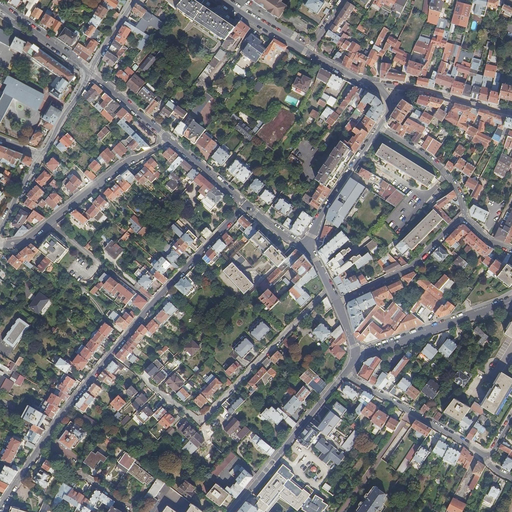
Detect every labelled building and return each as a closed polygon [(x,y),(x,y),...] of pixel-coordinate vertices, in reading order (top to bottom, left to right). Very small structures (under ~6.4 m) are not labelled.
[(38,0),(21,0),(20,3),(25,2),(25,0),(27,0),(29,1),(25,7),(29,9),(25,15),(28,18),(34,7),(36,4),(38,0)] [(98,0),(100,1),(99,2),(100,3),(98,5),(96,4),(91,12),(94,14),(101,19),(106,12),(116,19),(119,14),(113,10),(106,6),(103,3),(105,0),(98,0)] [(105,0),(109,2),(106,6),(113,10),(118,1),(115,0),(105,0)] [(162,0),(176,11),(184,0),(162,0)] [(236,31),(190,0),(186,0),(179,12),(227,44),(236,31)] [(267,10),(273,14),(279,18),(286,6),(280,2),(281,0),(280,0),(261,0),(258,4),(266,9),(267,10)] [(320,0),(309,0),(306,6),(319,14),(326,3),(320,0)] [(386,0),(375,0),(373,3),(376,5),(375,6),(376,7),(377,8),(378,8),(379,7),(381,8),(386,0)] [(397,0),(386,0),(381,8),(391,14),(392,12),(397,0)] [(397,0),(392,12),(401,16),(405,8),(408,1),(404,0),(397,0)] [(430,10),(431,0),(424,0),(422,14),(429,15),(430,13),(430,10)] [(442,0),(431,0),(430,10),(441,12),(442,12),(443,7),(445,0),(442,0)] [(488,6),(489,0),(473,0),(473,3),(477,4),(475,14),(485,17),(488,6)] [(498,0),(499,0),(497,0),(489,0),(488,6),(497,9),(498,5),(501,6),(502,0),(498,0)] [(341,14),(329,30),(338,36),(342,29),(339,27),(344,21),(346,22),(349,18),(352,20),(355,16),(351,14),(353,11),(357,13),(360,9),(349,2),(341,14)] [(469,18),(472,6),(457,2),(454,14),(469,18)] [(38,5),(36,4),(34,7),(35,7),(31,14),(37,18),(42,11),(37,8),(38,5)] [(148,11),(137,4),(135,7),(133,11),(142,18),(148,11)] [(505,11),(504,14),(511,17),(511,14),(511,7),(505,4),(502,9),(503,10),(505,11)] [(429,15),(428,21),(438,24),(439,18),(441,12),(430,10),(430,13),(429,15)] [(136,27),(143,32),(149,23),(151,23),(159,29),(164,23),(154,16),(148,11),(142,18),(143,18),(136,27)] [(58,15),(53,12),(52,12),(50,16),(45,25),(50,28),(55,20),(58,15)] [(50,16),(45,13),(40,22),(45,25),(50,16)] [(55,20),(60,23),(62,24),(66,20),(65,19),(58,14),(58,15),(55,20)] [(88,23),(95,28),(101,19),(94,14),(88,23)] [(469,21),(469,18),(454,14),(450,32),(446,48),(444,52),(442,61),(450,65),(449,69),(448,72),(446,76),(438,73),(435,83),(453,88),(455,81),(458,71),(458,69),(456,67),(461,50),(461,49),(464,41),(467,29),(469,21)] [(442,61),(438,73),(434,71),(432,80),(426,78),(428,70),(434,53),(436,45),(446,48),(450,32),(445,30),(446,27),(446,26),(448,20),(439,18),(438,24),(434,34),(439,35),(438,39),(433,38),(432,42),(427,55),(426,59),(429,61),(424,69),(420,75),(419,77),(417,84),(429,86),(434,87),(435,83),(438,73),(446,76),(448,72),(445,71),(447,68),(449,69),(450,65),(442,61)] [(60,23),(55,20),(50,28),(55,31),(60,23)] [(119,34),(126,39),(132,30),(142,37),(136,46),(142,51),(153,37),(143,32),(136,27),(128,23),(127,22),(125,25),(119,34)] [(87,36),(94,40),(100,31),(95,28),(88,23),(85,27),(84,26),(82,26),(79,31),(87,36)] [(345,34),(346,34),(352,26),(347,23),(341,31),(345,33),(345,34)] [(241,39),(244,41),(252,31),(249,29),(243,24),(236,31),(234,34),(237,36),(234,40),(231,38),(227,44),(224,49),(229,53),(233,47),(234,48),(237,43),(241,39)] [(65,27),(57,38),(66,44),(69,46),(76,35),(78,32),(75,30),(73,33),(65,27)] [(379,37),(382,38),(383,39),(389,29),(385,27),(379,37)] [(0,41),(21,53),(22,50),(57,76),(51,84),(52,84),(51,86),(53,87),(49,92),(57,98),(62,92),(61,92),(63,89),(65,86),(67,83),(68,83),(74,75),(70,72),(32,45),(33,43),(35,41),(30,37),(28,40),(27,41),(26,42),(14,36),(15,36),(8,33),(0,28),(0,122),(13,97),(36,109),(37,110),(44,95),(7,76),(3,83),(6,85),(3,92),(0,97),(0,41)] [(335,40),(334,42),(338,45),(342,38),(338,36),(329,30),(326,34),(335,40)] [(116,39),(124,45),(128,40),(126,39),(119,34),(117,37),(116,39)] [(343,47),(347,41),(350,37),(346,34),(345,34),(342,38),(338,45),(342,48),(343,47)] [(237,65),(248,74),(262,56),(266,51),(260,46),(262,43),(252,35),(248,40),(251,42),(235,64),(237,65)] [(86,47),(92,51),(98,43),(94,40),(87,36),(86,38),(86,40),(89,42),(86,47)] [(398,40),(390,36),(390,38),(387,44),(384,50),(386,52),(391,45),(395,48),(395,47),(398,41),(398,40)] [(110,49),(122,57),(126,51),(129,48),(124,45),(116,39),(113,45),(110,49)] [(282,56),(287,58),(290,51),(286,49),(287,47),(282,44),(274,39),(266,51),(262,56),(269,61),(276,47),(284,52),(282,56)] [(414,50),(427,55),(432,42),(421,39),(421,41),(418,41),(414,50)] [(347,41),(343,47),(347,51),(348,50),(352,44),(351,44),(347,41)] [(348,50),(349,51),(350,52),(349,54),(350,54),(348,57),(354,60),(356,55),(358,52),(361,46),(353,41),(351,44),(352,44),(348,50)] [(85,48),(78,42),(73,49),(72,50),(78,55),(85,60),(91,52),(92,52),(92,51),(86,47),(85,48)] [(32,45),(70,72),(71,71),(33,43),(32,45)] [(381,49),(378,47),(375,45),(371,53),(369,58),(377,61),(380,55),(383,57),(386,52),(384,50),(382,49),(381,49)] [(405,52),(399,49),(395,47),(395,48),(393,52),(398,54),(395,61),(398,62),(405,65),(409,67),(411,61),(411,59),(403,56),(405,52)] [(226,53),(221,48),(205,70),(194,84),(206,93),(211,87),(204,82),(226,53)] [(110,49),(104,60),(114,67),(122,57),(110,49)] [(167,55),(161,50),(158,55),(164,59),(167,55)] [(465,57),(473,58),(475,53),(471,52),(470,53),(461,50),(456,67),(458,69),(458,71),(465,74),(464,78),(467,79),(468,75),(472,64),(464,61),(465,57)] [(362,54),(358,62),(358,63),(359,63),(360,62),(361,63),(359,67),(359,68),(359,73),(363,74),(366,65),(367,63),(373,66),(371,69),(375,77),(377,77),(377,73),(374,67),(377,61),(369,58),(371,53),(367,51),(364,55),(362,54)] [(342,54),(339,52),(333,60),(339,63),(343,65),(344,61),(341,59),(340,57),(342,54)] [(362,54),(358,52),(356,55),(354,60),(348,57),(346,56),(344,61),(343,65),(350,69),(359,74),(359,73),(359,68),(352,64),(354,62),(357,64),(358,63),(358,62),(362,54)] [(151,55),(140,68),(146,72),(157,59),(151,55)] [(164,59),(172,65),(175,61),(167,55),(164,59)] [(481,63),(481,60),(473,58),(472,64),(468,75),(473,77),(472,82),(473,82),(475,82),(477,74),(478,67),(480,62),(481,63)] [(425,60),(425,61),(423,65),(421,64),(420,64),(420,62),(418,62),(418,63),(411,61),(409,67),(408,73),(414,75),(419,77),(420,75),(424,69),(429,61),(426,59),(425,60)] [(392,65),(382,63),(382,72),(381,78),(383,78),(386,78),(391,68),(392,65)] [(498,66),(487,64),(484,76),(484,79),(485,79),(486,76),(495,78),(496,73),(498,66)] [(244,79),(248,74),(237,65),(233,70),(244,79)] [(120,68),(117,72),(118,74),(117,75),(126,83),(135,72),(129,67),(128,68),(125,72),(123,70),(120,68)] [(322,68),(317,79),(327,84),(332,74),(329,72),(322,68)] [(407,76),(403,75),(400,74),(400,72),(395,69),(391,68),(386,78),(396,80),(406,82),(407,76)] [(501,74),(496,73),(495,78),(492,90),(489,102),(499,105),(500,98),(501,94),(498,93),(500,83),(499,82),(501,74)] [(135,74),(127,85),(137,93),(142,88),(141,87),(144,83),(145,82),(135,74)] [(327,84),(327,86),(338,91),(344,80),(332,74),(327,84)] [(484,76),(477,74),(475,82),(474,85),(481,87),(482,87),(483,83),(483,81),(483,80),(484,79),(484,76)] [(301,80),(297,78),(293,85),(306,92),(312,80),(304,76),(301,80)] [(258,81),(253,88),(258,92),(264,85),(258,81)] [(455,81),(453,88),(451,92),(458,94),(463,95),(466,84),(455,81)] [(472,86),(466,84),(463,95),(467,96),(471,97),(472,93),(474,86),(474,85),(475,82),(473,82),(472,86)] [(486,84),(483,83),(482,87),(479,100),(484,101),(489,102),(492,90),(485,88),(486,84)] [(91,104),(103,91),(95,85),(88,93),(85,90),(82,95),(90,103),(91,104)] [(151,92),(153,91),(147,85),(139,94),(148,102),(147,103),(150,105),(157,97),(151,92)] [(340,106),(340,107),(344,110),(349,103),(360,88),(354,85),(344,100),(340,106)] [(481,87),(474,85),(474,86),(472,93),(471,97),(473,98),(475,98),(479,100),(482,87),(481,87)] [(501,94),(500,98),(511,100),(511,87),(509,86),(503,85),(501,94)] [(351,105),(352,105),(354,101),(360,105),(368,93),(360,88),(349,103),(351,105)] [(114,119),(111,115),(104,110),(114,100),(110,98),(106,93),(102,98),(103,99),(102,100),(104,102),(101,105),(98,102),(94,107),(111,122),(114,119)] [(196,118),(212,97),(206,93),(190,114),(191,115),(196,118)] [(330,97),(323,93),(320,99),(327,103),(332,107),(336,101),(336,99),(330,96),(330,97)] [(360,105),(357,108),(351,117),(352,118),(351,119),(353,121),(354,120),(355,120),(368,103),(371,105),(376,97),(374,96),(368,93),(360,105)] [(417,104),(421,105),(427,107),(428,105),(431,97),(423,95),(421,95),(420,95),(417,104)] [(162,100),(158,96),(157,97),(150,105),(146,111),(150,114),(162,100)] [(373,106),(367,115),(365,113),(364,114),(366,116),(376,122),(380,115),(383,111),(383,106),(381,102),(376,97),(371,105),(373,106)] [(434,107),(439,109),(444,100),(439,99),(431,97),(428,105),(427,107),(428,108),(429,106),(434,107)] [(171,99),(163,111),(166,114),(167,113),(171,116),(178,106),(180,104),(171,99)] [(317,103),(324,107),(327,103),(320,99),(317,103)] [(111,115),(120,106),(114,100),(104,110),(111,115)] [(403,126),(405,124),(402,122),(410,111),(411,112),(410,114),(411,115),(413,113),(414,113),(416,110),(417,109),(403,100),(399,105),(397,109),(391,117),(397,122),(403,126)] [(52,101),(44,115),(42,118),(46,120),(53,124),(63,107),(52,101)] [(468,118),(470,113),(472,108),(468,107),(455,103),(452,110),(462,115),(468,118)] [(180,124),(182,121),(188,113),(180,107),(178,106),(171,116),(180,124)] [(328,119),(326,122),(329,124),(327,127),(330,129),(340,116),(335,113),(328,107),(322,115),(328,119)] [(344,110),(340,107),(335,113),(340,116),(344,110)] [(472,108),(470,113),(473,114),(470,119),(471,119),(474,121),(478,114),(480,110),(479,110),(472,108)] [(114,119),(118,124),(128,113),(124,109),(114,119)] [(447,114),(439,109),(434,116),(442,122),(447,114)] [(484,131),(486,124),(489,113),(490,112),(486,111),(480,109),(479,110),(480,110),(478,114),(482,116),(480,121),(478,130),(471,126),(469,128),(467,131),(465,133),(474,137),(477,132),(478,132),(479,132),(484,131)] [(314,123),(321,113),(319,112),(318,113),(313,110),(309,115),(312,116),(309,120),(314,123)] [(450,113),(446,119),(457,125),(461,118),(462,115),(452,110),(451,110),(450,113)] [(434,117),(424,112),(423,114),(421,117),(420,120),(428,124),(429,124),(434,117)] [(142,148),(145,150),(151,148),(136,134),(126,124),(128,122),(129,123),(134,117),(128,113),(118,124),(131,137),(142,148)] [(411,115),(408,119),(405,123),(414,128),(414,129),(422,134),(426,128),(428,124),(420,120),(421,117),(414,113),(413,113),(411,115)] [(498,128),(502,130),(507,118),(506,118),(489,113),(486,124),(494,126),(496,123),(499,124),(498,128)] [(239,123),(236,128),(250,140),(255,135),(266,122),(262,120),(252,131),(241,121),(242,120),(234,114),(231,117),(239,123)] [(180,124),(175,131),(180,134),(179,135),(182,138),(185,134),(195,119),(196,118),(191,115),(185,124),(182,121),(180,124)] [(468,125),(470,122),(471,119),(470,119),(468,118),(462,115),(461,118),(457,125),(467,131),(469,128),(471,126),(468,125)] [(366,116),(363,121),(362,122),(357,129),(361,132),(362,129),(368,133),(370,130),(375,124),(376,122),(366,116)] [(389,127),(391,128),(393,125),(395,127),(393,129),(398,132),(399,133),(403,126),(397,122),(391,117),(389,120),(387,123),(388,126),(389,127)] [(506,127),(511,128),(511,118),(507,117),(506,118),(507,118),(502,130),(503,130),(501,135),(503,135),(506,127)] [(185,134),(197,143),(207,130),(196,121),(196,120),(195,119),(185,134)] [(53,124),(46,120),(44,125),(51,129),(53,126),(53,124)] [(341,132),(347,136),(349,134),(352,131),(353,131),(356,128),(354,127),(356,125),(350,121),(349,122),(344,129),(343,129),(341,132)] [(420,139),(422,135),(422,134),(414,129),(414,128),(405,123),(405,124),(403,126),(399,133),(398,132),(397,134),(402,137),(406,131),(409,133),(415,136),(411,140),(417,144),(420,139)] [(450,131),(441,126),(440,129),(442,131),(441,133),(447,136),(450,131)] [(110,132),(105,127),(97,135),(99,137),(98,139),(100,141),(101,142),(102,141),(110,132)] [(356,128),(353,131),(357,134),(355,137),(354,137),(353,138),(352,139),(351,138),(350,139),(351,140),(350,142),(348,143),(345,140),(343,143),(353,151),(352,152),(355,154),(362,143),(368,133),(362,129),(361,132),(357,129),(356,128)] [(499,141),(501,135),(503,130),(502,130),(498,128),(492,138),(492,139),(499,141)] [(38,131),(33,134),(32,137),(30,141),(36,144),(42,134),(38,131)] [(215,155),(219,149),(215,146),(217,144),(211,140),(213,138),(213,137),(207,132),(206,132),(205,135),(205,134),(198,142),(211,152),(215,155)] [(479,145),(487,148),(490,142),(492,139),(492,138),(479,132),(478,132),(477,132),(474,137),(471,141),(479,145)] [(75,141),(67,134),(61,141),(61,142),(60,144),(56,140),(53,144),(63,153),(66,150),(66,149),(68,148),(75,141)] [(429,136),(428,138),(425,142),(424,144),(422,147),(426,150),(429,147),(433,139),(429,136)] [(134,151),(133,151),(136,148),(137,149),(138,150),(140,150),(142,148),(131,137),(127,141),(122,140),(120,142),(121,143),(128,150),(131,153),(134,151)] [(417,144),(422,147),(424,144),(425,142),(420,139),(417,144)] [(426,150),(434,156),(442,144),(433,139),(429,147),(426,150)] [(320,174),(316,180),(322,184),(327,187),(329,184),(333,187),(338,179),(334,177),(343,162),(347,165),(352,158),(355,154),(352,152),(353,151),(343,143),(340,140),(339,142),(340,143),(337,148),(336,148),(331,156),(330,155),(324,165),(324,166),(319,173),(320,174)] [(264,142),(261,146),(272,154),(273,152),(274,150),(264,142)] [(128,150),(121,143),(114,150),(121,157),(128,150)] [(221,147),(230,154),(231,153),(227,149),(228,148),(223,144),(221,147)] [(383,144),(376,155),(383,160),(383,161),(385,162),(386,161),(401,171),(400,171),(403,173),(403,172),(418,182),(420,183),(428,188),(430,185),(431,186),(432,184),(431,183),(435,176),(383,144)] [(463,153),(466,149),(459,145),(456,149),(457,149),(463,153)] [(170,148),(166,147),(165,148),(167,151),(163,155),(168,160),(175,153),(170,148)] [(231,156),(230,154),(221,147),(219,149),(215,155),(213,157),(222,166),(231,156)] [(7,149),(2,158),(8,161),(8,163),(9,163),(15,152),(9,149),(7,149)] [(115,156),(111,152),(108,149),(100,156),(96,161),(101,165),(105,161),(108,163),(115,156)] [(451,172),(454,167),(460,157),(463,153),(457,149),(453,155),(458,158),(454,164),(449,161),(446,166),(449,170),(451,172)] [(122,158),(121,157),(114,150),(111,152),(115,156),(119,160),(122,158)] [(16,167),(19,161),(22,155),(18,153),(15,152),(9,163),(16,167)] [(168,160),(166,162),(170,166),(180,157),(177,155),(175,153),(168,160)] [(152,158),(156,162),(158,160),(153,154),(150,156),(152,158)] [(304,163),(291,154),(287,159),(300,168),(304,163)] [(511,158),(502,154),(494,171),(505,177),(511,166),(511,163),(511,158)] [(19,161),(29,167),(32,161),(31,158),(22,155),(19,161)] [(59,173),(60,172),(62,170),(59,166),(61,164),(54,157),(46,165),(53,172),(55,170),(59,173)] [(172,173),(176,168),(180,164),(184,160),(182,158),(180,157),(170,166),(170,167),(168,169),(169,170),(168,171),(170,172),(171,172),(172,173)] [(462,172),(468,162),(460,157),(454,167),(462,172)] [(158,165),(156,162),(152,158),(147,162),(148,163),(154,169),(158,165)] [(228,170),(236,176),(245,166),(237,159),(228,170)] [(287,159),(287,160),(299,169),(300,168),(287,159)] [(102,166),(101,165),(96,161),(95,160),(89,167),(95,173),(102,166)] [(144,165),(154,175),(155,173),(153,172),(155,170),(154,169),(148,163),(147,163),(143,160),(141,162),(144,165)] [(188,164),(184,160),(180,164),(189,173),(193,168),(188,164)] [(462,172),(470,177),(476,167),(468,162),(462,172)] [(250,166),(247,164),(245,166),(236,176),(244,183),(246,182),(248,184),(255,176),(252,174),(253,173),(248,169),(250,166)] [(156,178),(154,175),(144,165),(142,168),(143,169),(140,172),(148,180),(151,183),(152,182),(152,181),(156,178)] [(373,182),(376,176),(359,166),(354,172),(373,182)] [(176,168),(172,173),(169,176),(172,180),(167,185),(173,191),(187,176),(188,174),(183,170),(181,172),(176,168)] [(189,173),(188,174),(187,176),(193,181),(194,181),(200,174),(197,171),(193,168),(189,173)] [(120,175),(131,186),(138,180),(135,177),(127,169),(123,173),(120,175)] [(12,175),(6,171),(5,170),(2,175),(9,179),(12,175)] [(84,173),(92,181),(97,177),(90,171),(90,172),(87,170),(84,173)] [(37,185),(43,191),(45,188),(42,186),(51,177),(45,171),(37,181),(34,177),(32,181),(37,185)] [(148,180),(140,172),(135,177),(138,180),(143,185),(148,180)] [(0,181),(10,187),(13,182),(9,179),(2,175),(0,173),(0,177),(1,178),(0,180),(0,181)] [(215,187),(200,174),(194,181),(201,188),(198,191),(206,197),(215,187)] [(9,179),(13,182),(18,185),(20,181),(19,180),(12,175),(9,179)] [(117,184),(125,192),(131,186),(120,175),(113,180),(117,184)] [(70,181),(77,188),(82,183),(75,176),(70,181)] [(470,177),(465,186),(474,190),(478,182),(470,177)] [(66,186),(68,188),(70,191),(73,193),(75,195),(80,190),(77,188),(70,181),(67,178),(63,182),(63,183),(66,186)] [(259,197),(267,186),(256,178),(249,187),(258,194),(257,196),(259,197)] [(330,209),(334,211),(340,202),(338,200),(352,179),(351,178),(346,184),(337,199),(330,209)] [(53,179),(52,180),(48,185),(52,189),(54,190),(59,185),(53,179)] [(366,188),(352,179),(338,200),(340,202),(334,211),(345,218),(346,219),(361,198),(363,195),(362,194),(366,188)] [(386,190),(383,195),(382,198),(387,201),(396,207),(406,195),(383,180),(380,186),(386,190)] [(474,190),(471,196),(476,199),(483,186),(479,184),(481,181),(479,180),(478,182),(474,190)] [(111,190),(117,196),(119,197),(119,196),(120,197),(125,192),(117,184),(111,190)] [(322,184),(317,191),(326,197),(329,192),(331,190),(327,187),(322,184)] [(33,190),(40,197),(41,197),(45,193),(43,191),(37,185),(33,190)] [(259,197),(269,205),(276,196),(266,189),(268,187),(267,186),(259,197)] [(217,205),(225,195),(215,187),(206,197),(201,202),(211,211),(216,205),(217,205)] [(117,196),(111,190),(109,188),(105,194),(113,201),(117,196)] [(346,219),(349,221),(369,190),(366,188),(362,194),(363,195),(361,198),(346,219)] [(49,197),(57,204),(63,199),(54,190),(52,189),(51,191),(53,193),(49,197)] [(27,196),(29,198),(35,202),(40,197),(33,190),(32,190),(27,196)] [(446,196),(450,201),(451,203),(452,202),(460,206),(458,200),(455,202),(453,200),(452,199),(456,196),(453,190),(446,196)] [(324,201),(326,197),(317,191),(312,198),(321,204),(324,201)] [(313,206),(315,207),(318,209),(321,204),(312,198),(306,193),(302,199),(310,204),(309,205),(312,208),(313,206)] [(133,200),(138,206),(144,199),(139,194),(133,200)] [(89,200),(94,204),(102,211),(105,208),(106,208),(107,208),(108,206),(109,206),(109,205),(108,204),(109,204),(100,196),(95,201),(93,200),(94,199),(92,197),(89,200)] [(446,196),(436,202),(437,203),(432,208),(434,209),(443,219),(448,224),(449,224),(452,220),(440,209),(450,201),(446,196)] [(57,204),(49,197),(45,202),(43,199),(39,205),(43,208),(47,203),(55,210),(57,209),(60,207),(57,204)] [(432,208),(437,203),(436,202),(433,197),(428,202),(430,204),(429,205),(432,208)] [(38,204),(35,202),(29,198),(25,204),(33,210),(38,204)] [(289,217),(293,211),(291,210),(293,207),(281,198),(280,199),(278,198),(268,212),(271,214),(275,208),(278,211),(277,212),(277,213),(280,215),(281,215),(282,213),(286,216),(287,215),(289,217)] [(105,214),(102,211),(94,204),(87,212),(98,222),(105,214)] [(489,212),(474,205),(470,210),(471,216),(484,223),(489,212)] [(79,207),(76,210),(85,217),(87,215),(84,213),(84,212),(79,207)] [(505,225),(501,223),(494,238),(498,239),(504,242),(511,225),(511,208),(510,209),(511,210),(511,213),(507,212),(503,219),(507,221),(506,223),(505,225)] [(26,223),(28,220),(31,215),(21,209),(12,224),(20,229),(26,223)] [(340,224),(343,220),(345,218),(334,211),(330,209),(330,210),(328,214),(327,220),(335,226),(337,228),(340,224)] [(410,248),(412,250),(418,244),(419,244),(421,242),(420,242),(435,227),(435,228),(437,226),(437,225),(443,219),(434,209),(403,240),(410,248)] [(89,221),(85,217),(76,210),(70,214),(84,226),(89,221)] [(35,211),(31,215),(28,220),(32,223),(35,218),(41,221),(45,218),(35,211)] [(303,211),(301,214),(296,222),(295,222),(294,223),(295,224),(293,226),(292,226),(292,223),(291,222),(292,221),(288,218),(283,226),(290,230),(297,235),(301,235),(306,227),(312,218),(303,211)] [(244,232),(250,225),(252,224),(243,215),(238,221),(242,225),(239,228),(243,232),(244,232)] [(57,224),(65,231),(67,228),(68,228),(72,223),(65,218),(63,220),(57,224)] [(142,229),(137,234),(141,238),(148,230),(144,227),(145,226),(136,218),(134,221),(142,229)] [(335,226),(327,220),(320,241),(319,249),(323,245),(324,239),(328,240),(329,239),(332,231),(333,232),(335,226)] [(26,223),(20,229),(14,237),(22,236),(32,228),(28,224),(26,227),(25,226),(27,223),(26,223)] [(186,231),(185,232),(183,234),(175,226),(174,225),(171,228),(181,238),(189,246),(195,251),(197,249),(192,244),(194,241),(197,238),(189,230),(189,231),(187,232),(186,231)] [(183,234),(185,232),(176,225),(175,226),(183,234)] [(244,232),(251,239),(258,233),(250,225),(244,232)] [(463,235),(466,237),(471,231),(465,225),(461,225),(456,230),(450,235),(457,241),(458,241),(463,235)] [(209,236),(212,233),(206,227),(201,233),(203,236),(202,237),(203,238),(205,237),(207,239),(209,236)] [(126,233),(130,237),(134,232),(130,228),(126,233)] [(260,230),(258,233),(251,239),(250,241),(263,255),(274,244),(260,230)] [(466,237),(464,240),(470,245),(469,247),(468,245),(464,250),(467,253),(472,247),(479,239),(475,235),(471,231),(466,237)] [(250,241),(251,239),(244,232),(243,232),(242,234),(248,240),(247,241),(248,242),(250,241)] [(125,242),(130,237),(126,233),(121,239),(125,242)] [(220,239),(226,245),(227,245),(233,239),(231,237),(226,233),(224,235),(220,239)] [(47,256),(52,261),(55,263),(58,259),(59,260),(69,248),(52,234),(39,250),(47,256)] [(456,242),(457,241),(450,235),(447,239),(445,240),(453,247),(456,249),(459,245),(456,242)] [(185,251),(189,246),(181,238),(176,243),(185,251)] [(226,245),(220,239),(212,248),(220,256),(222,254),(220,252),(226,245)] [(350,267),(352,270),(354,269),(354,268),(357,266),(355,263),(370,251),(379,244),(374,239),(361,249),(358,252),(355,255),(357,256),(354,256),(350,259),(350,261),(348,261),(341,266),(339,263),(344,258),(344,256),(345,256),(347,254),(347,252),(349,253),(351,250),(353,248),(351,246),(348,250),(348,240),(320,256),(332,276),(334,279),(350,267)] [(472,247),(477,251),(484,243),(479,239),(472,247)] [(123,250),(116,244),(111,240),(109,244),(108,243),(107,244),(107,245),(104,249),(116,258),(123,250)] [(402,240),(394,247),(401,254),(403,255),(410,248),(403,240),(402,240)] [(172,248),(180,256),(185,251),(176,243),(172,248)] [(477,251),(479,253),(486,245),(485,244),(484,243),(477,251)] [(39,250),(32,244),(28,247),(19,254),(29,262),(39,250)] [(174,262),(180,256),(172,248),(168,244),(163,249),(164,250),(169,255),(166,258),(172,264),(171,265),(177,270),(180,268),(174,262)] [(278,267),(288,258),(274,244),(263,255),(270,262),(269,263),(272,266),(275,264),(278,267)] [(486,245),(479,253),(482,255),(475,265),(478,268),(483,263),(486,258),(483,256),(491,247),(486,245)] [(440,263),(448,254),(440,246),(431,255),(440,263)] [(486,258),(483,263),(490,268),(496,260),(498,257),(495,255),(492,259),(491,257),(492,255),(491,253),(494,249),(491,247),(483,256),(486,258)] [(226,264),(229,261),(222,254),(220,256),(212,248),(206,254),(212,260),(209,263),(211,265),(217,259),(219,261),(221,259),(226,264)] [(266,292),(268,290),(284,274),(282,271),(288,265),(291,268),(292,267),(304,255),(302,253),(296,249),(288,258),(278,267),(272,273),(259,286),(266,292)] [(357,266),(358,268),(372,258),(369,255),(370,254),(370,253),(371,252),(370,251),(355,263),(357,266)] [(378,261),(387,274),(396,270),(402,267),(394,259),(388,253),(378,261)] [(32,264),(29,262),(19,254),(16,256),(17,256),(16,257),(23,263),(26,265),(27,263),(31,266),(32,264)] [(208,263),(209,263),(212,260),(206,254),(203,258),(208,263)] [(236,254),(232,259),(234,261),(223,271),(244,294),(254,285),(238,268),(246,260),(241,255),(239,257),(236,254)] [(475,305),(505,268),(511,255),(508,254),(501,264),(496,260),(490,268),(473,291),(466,300),(470,302),(470,304),(470,305),(470,306),(471,307),(475,305)] [(23,263),(16,257),(13,255),(8,262),(17,270),(23,263)] [(311,264),(304,255),(292,267),(294,269),(292,271),(295,274),(296,274),(299,271),(299,272),(299,273),(298,273),(299,274),(292,281),(296,285),(313,267),(311,264)] [(52,261),(47,256),(37,268),(43,273),(52,261)] [(157,261),(167,270),(171,265),(161,256),(157,261)] [(459,256),(458,258),(456,260),(454,262),(462,270),(468,263),(464,260),(459,256)] [(399,259),(396,257),(394,259),(402,267),(408,264),(401,257),(399,259)] [(163,275),(167,270),(157,261),(155,259),(150,264),(155,268),(163,275)] [(264,270),(256,262),(252,266),(251,267),(261,277),(271,267),(269,265),(264,270)] [(483,303),(497,298),(504,294),(511,290),(511,288),(510,287),(511,284),(511,267),(508,265),(505,268),(475,305),(483,303)] [(168,280),(163,275),(155,268),(152,272),(145,266),(143,267),(144,267),(156,278),(164,284),(166,282),(168,280)] [(156,278),(144,267),(143,267),(141,270),(139,269),(134,274),(140,279),(137,283),(143,288),(146,290),(154,281),(153,281),(156,278)] [(289,291),(288,292),(290,294),(301,306),(311,297),(301,287),(311,277),(312,278),(317,276),(313,267),(296,285),(289,291)] [(357,278),(355,276),(349,278),(348,277),(351,275),(350,272),(347,274),(346,273),(349,271),(350,272),(352,270),(350,267),(334,279),(339,289),(342,293),(346,293),(353,290),(362,286),(357,278)] [(209,273),(206,270),(198,278),(201,281),(209,273)] [(190,276),(195,282),(198,279),(190,271),(187,274),(190,276)] [(416,274),(414,272),(402,277),(409,283),(413,277),(416,274)] [(96,287),(98,289),(100,290),(110,278),(105,273),(99,280),(103,284),(102,286),(99,283),(96,287)] [(361,275),(357,278),(362,286),(366,284),(368,283),(361,273),(360,274),(361,275)] [(178,284),(176,286),(187,296),(191,292),(192,293),(195,290),(194,289),(191,286),(186,281),(190,276),(187,274),(178,284)] [(449,278),(445,274),(435,286),(439,289),(449,278)] [(110,278),(100,290),(123,309),(127,304),(136,293),(119,279),(113,275),(110,278)] [(186,281),(191,286),(195,282),(190,276),(186,281)] [(432,283),(423,276),(417,283),(426,290),(432,283)] [(409,283),(405,287),(408,289),(416,279),(413,277),(409,283)] [(424,324),(419,319),(412,314),(421,302),(428,308),(435,314),(446,300),(449,297),(445,294),(455,282),(449,278),(439,289),(435,286),(432,283),(426,290),(426,291),(409,313),(394,334),(424,324)] [(400,282),(388,290),(392,295),(404,287),(400,282)] [(38,288),(32,283),(29,287),(28,288),(35,293),(37,291),(38,290),(38,288)] [(87,289),(81,285),(77,290),(83,294),(87,289)] [(98,289),(96,287),(95,286),(90,292),(93,294),(98,289)] [(378,305),(381,307),(385,305),(382,300),(388,297),(390,299),(393,297),(392,295),(388,290),(386,286),(372,293),(377,303),(378,305)] [(143,288),(139,292),(149,300),(153,296),(146,290),(143,288)] [(268,290),(266,292),(260,298),(264,303),(266,301),(268,303),(266,305),(270,309),(279,301),(268,290)] [(29,307),(40,315),(51,299),(40,291),(29,307)] [(355,332),(366,319),(364,317),(363,312),(361,311),(361,309),(363,310),(377,303),(372,293),(371,292),(349,302),(348,306),(352,323),(355,332)] [(148,302),(136,293),(127,304),(130,306),(133,303),(141,310),(148,302)] [(172,301),(175,298),(170,293),(167,296),(172,301)] [(332,307),(327,296),(319,304),(326,312),(332,307)] [(450,314),(455,307),(446,300),(435,314),(440,318),(450,314)] [(81,303),(78,301),(71,310),(74,312),(81,303)] [(177,306),(172,301),(170,302),(163,309),(171,316),(178,309),(176,307),(177,306)] [(409,313),(394,302),(386,311),(381,307),(378,305),(373,311),(368,317),(366,319),(355,332),(355,336),(358,339),(363,341),(370,332),(380,339),(394,334),(409,313)] [(412,314),(419,319),(428,308),(421,302),(412,314)] [(149,316),(153,320),(159,326),(162,323),(164,324),(171,316),(163,309),(156,316),(152,313),(149,316)] [(122,318),(114,311),(113,310),(112,310),(107,316),(124,330),(125,329),(130,324),(122,318)] [(134,319),(128,314),(123,310),(121,312),(124,315),(122,318),(130,324),(132,322),(134,319)] [(31,325),(20,317),(3,340),(6,343),(5,344),(9,346),(9,345),(14,348),(31,325)] [(145,328),(152,334),(153,334),(160,326),(159,326),(153,320),(145,328)] [(262,321),(250,334),(258,342),(270,328),(262,321)] [(107,338),(114,329),(105,322),(98,331),(107,338)] [(346,340),(345,339),(343,331),(340,325),(338,327),(332,332),(322,322),(312,332),(323,342),(331,334),(334,337),(329,341),(332,343),(323,352),(326,355),(332,348),(333,349),(331,351),(340,359),(345,352),(339,346),(345,341),(346,341),(346,340)] [(152,334),(145,328),(142,325),(140,327),(137,330),(144,336),(147,333),(150,336),(151,335),(152,334)] [(485,334),(478,326),(473,331),(482,337),(478,343),(482,346),(489,337),(485,334)] [(92,339),(101,346),(107,338),(98,331),(96,329),(92,333),(92,335),(94,336),(92,339)] [(133,336),(128,342),(137,349),(138,348),(140,346),(140,345),(138,344),(144,336),(137,330),(133,336)] [(372,342),(380,339),(370,332),(363,341),(367,344),(372,342)] [(289,340),(292,343),(298,338),(294,334),(289,340)] [(246,338),(234,351),(242,359),(254,345),(246,338)] [(287,347),(292,343),(289,340),(286,338),(282,342),(285,344),(284,345),(287,347)] [(95,353),(101,346),(92,339),(86,347),(95,353)] [(192,340),(185,348),(192,356),(200,348),(192,340)] [(130,352),(134,355),(135,356),(140,351),(137,349),(128,342),(126,344),(124,347),(130,352)] [(422,351),(432,359),(439,351),(439,350),(430,342),(422,351)] [(448,358),(454,350),(445,343),(439,350),(439,351),(448,358)] [(80,355),(89,361),(95,353),(86,347),(80,355)] [(130,352),(124,347),(122,350),(119,353),(126,358),(130,352)] [(278,352),(275,355),(273,356),(270,360),(274,364),(275,363),(282,356),(281,355),(283,353),(283,352),(281,350),(280,350),(278,352)] [(168,362),(174,356),(169,351),(163,357),(168,362)] [(286,351),(282,356),(275,363),(279,368),(287,360),(285,358),(289,354),(286,351)] [(127,358),(126,358),(119,353),(118,354),(116,357),(130,367),(131,365),(125,360),(127,358)] [(89,361),(80,355),(79,354),(73,363),(68,359),(66,362),(76,369),(79,371),(81,369),(82,370),(89,361)] [(143,362),(135,356),(134,355),(129,360),(129,361),(133,363),(135,360),(141,364),(143,362)] [(387,376),(388,375),(383,372),(380,377),(373,373),(375,370),(382,360),(377,356),(376,356),(372,358),(368,360),(364,362),(364,363),(364,364),(358,375),(378,387),(387,376)] [(409,360),(404,356),(391,373),(396,377),(409,360)] [(12,370),(15,372),(24,359),(23,358),(20,357),(16,364),(12,370)] [(56,365),(67,373),(68,370),(73,373),(76,369),(66,362),(61,358),(56,365)] [(257,374),(261,378),(267,372),(271,368),(274,364),(270,360),(267,358),(261,364),(260,365),(263,367),(257,374)] [(109,365),(103,372),(113,379),(114,380),(116,377),(114,375),(119,369),(122,371),(125,366),(114,359),(109,365)] [(236,361),(229,368),(226,372),(230,376),(240,365),(236,361)] [(152,364),(146,370),(151,376),(158,370),(152,364)] [(141,373),(144,370),(137,366),(134,370),(140,374),(141,373)] [(267,372),(271,375),(273,377),(277,373),(271,368),(267,372)] [(295,396),(302,402),(306,405),(309,402),(307,400),(306,400),(305,399),(311,392),(313,389),(320,394),(324,389),(327,385),(309,368),(300,377),(300,378),(306,383),(304,386),(295,396)] [(160,384),(166,378),(168,375),(163,369),(160,372),(154,378),(160,384)] [(452,379),(463,388),(470,378),(460,370),(452,379)] [(177,392),(187,382),(187,381),(177,371),(166,382),(177,392)] [(20,375),(15,372),(10,380),(14,383),(15,383),(20,375)] [(113,379),(103,372),(99,378),(108,385),(113,379)] [(271,375),(267,372),(261,378),(263,382),(265,385),(269,381),(267,379),(271,375)] [(511,378),(502,373),(499,377),(482,407),(485,409),(495,415),(511,384),(511,378)] [(62,383),(72,389),(76,381),(68,376),(65,374),(60,381),(62,383)] [(208,376),(206,377),(204,380),(209,385),(215,391),(222,384),(212,374),(209,377),(208,376)] [(249,391),(252,393),(258,387),(255,385),(261,378),(257,374),(248,383),(253,387),(249,391)] [(23,376),(20,375),(15,383),(18,385),(20,386),(25,377),(23,376)] [(378,387),(382,389),(390,380),(388,378),(387,379),(387,378),(387,376),(378,387)] [(397,386),(405,393),(411,385),(414,381),(413,380),(411,383),(404,377),(397,386)] [(8,394),(14,383),(10,380),(7,378),(1,389),(8,394)] [(261,378),(255,385),(258,387),(258,388),(263,382),(261,378)] [(421,392),(432,400),(442,387),(431,379),(421,392)] [(342,384),(339,388),(342,391),(354,400),(356,397),(359,393),(356,391),(355,390),(353,388),(355,385),(350,382),(348,381),(345,381),(344,382),(343,383),(342,384)] [(185,385),(190,391),(193,388),(192,387),(188,382),(185,385)] [(68,394),(72,389),(62,383),(62,384),(61,383),(58,388),(62,391),(68,394)] [(102,389),(100,388),(94,383),(90,388),(86,392),(95,398),(102,389)] [(389,393),(394,388),(395,386),(392,383),(385,391),(389,393)] [(208,398),(215,391),(209,385),(202,392),(208,398)] [(415,400),(420,393),(411,385),(405,393),(415,400)] [(126,391),(133,397),(138,392),(132,386),(126,391)] [(183,388),(177,393),(180,396),(178,398),(180,400),(182,398),(184,401),(190,395),(188,393),(183,388)] [(361,403),(354,411),(360,415),(362,413),(370,402),(374,396),(365,390),(360,397),(362,398),(364,400),(361,403)] [(68,394),(62,391),(58,396),(63,399),(66,401),(71,396),(68,394)] [(95,398),(86,392),(84,395),(75,406),(85,412),(89,406),(95,398)] [(63,399),(58,396),(53,393),(48,401),(58,407),(63,399)] [(138,410),(148,400),(142,394),(132,404),(138,410)] [(201,407),(207,401),(201,395),(198,397),(195,401),(201,407)] [(302,402),(295,396),(294,395),(283,407),(284,408),(283,409),(285,411),(286,411),(284,413),(289,417),(292,414),(302,402)] [(117,409),(119,411),(127,403),(119,396),(116,399),(111,403),(114,407),(113,409),(115,411),(117,409)] [(235,411),(235,410),(245,400),(241,396),(239,398),(231,406),(226,400),(221,405),(227,411),(231,407),(235,411)] [(58,407),(48,401),(44,399),(41,404),(57,413),(58,411),(60,408),(58,407)] [(465,416),(470,409),(454,399),(444,413),(461,423),(465,416)] [(160,401),(155,406),(158,409),(163,404),(160,401)] [(334,406),(331,411),(334,413),(340,418),(347,410),(337,402),(334,406)] [(362,413),(372,420),(380,409),(370,402),(362,413)] [(474,404),(484,411),(485,409),(482,407),(475,402),(474,404)] [(44,414),(45,415),(53,419),(55,416),(57,413),(41,404),(39,403),(38,405),(39,406),(38,407),(46,411),(44,414)] [(269,417),(274,421),(277,424),(283,418),(285,419),(285,420),(293,428),(296,423),(289,417),(284,413),(275,404),(273,406),(271,404),(270,405),(272,407),(269,410),(267,408),(261,415),(266,419),(267,419),(269,417)] [(386,406),(383,404),(380,409),(372,420),(371,421),(378,425),(377,427),(374,424),(369,430),(377,435),(382,428),(389,416),(383,412),(386,406)] [(426,410),(428,411),(430,408),(428,406),(424,404),(419,411),(424,413),(426,410)] [(484,411),(474,404),(471,409),(481,415),(482,414),(484,411)] [(44,414),(32,407),(30,406),(24,418),(39,426),(45,415),(44,414)] [(162,419),(168,413),(167,412),(162,406),(155,413),(161,418),(162,419)] [(139,414),(146,422),(154,414),(147,407),(139,414)] [(202,415),(204,413),(196,407),(193,412),(197,416),(202,415)] [(168,413),(162,419),(159,422),(163,425),(164,424),(167,427),(169,425),(171,427),(171,426),(180,417),(178,415),(174,419),(171,417),(172,416),(168,413)] [(482,414),(481,415),(467,438),(472,441),(478,431),(482,434),(486,428),(482,426),(488,418),(482,414)] [(121,423),(123,425),(130,418),(128,415),(122,422),(121,423)] [(461,423),(459,425),(467,431),(473,421),(465,416),(461,423)] [(91,427),(96,431),(100,425),(92,420),(92,421),(85,417),(82,422),(91,427)] [(386,427),(394,432),(395,431),(400,422),(391,417),(386,426),(387,426),(386,427)] [(423,434),(427,437),(432,429),(425,425),(417,420),(412,427),(417,430),(416,432),(416,435),(419,437),(421,436),(423,434)] [(63,436),(59,441),(71,449),(73,446),(75,447),(80,441),(81,440),(86,434),(87,432),(76,425),(71,421),(61,435),(63,436)] [(184,433),(190,440),(197,433),(190,426),(191,426),(186,421),(178,430),(183,434),(184,433)] [(44,433),(46,430),(30,422),(29,424),(33,426),(31,429),(34,431),(42,435),(44,433)] [(315,435),(317,436),(321,432),(322,433),(323,432),(321,431),(314,425),(311,423),(298,439),(308,447),(308,448),(312,443),(310,441),(315,435)] [(171,426),(171,427),(164,434),(168,437),(175,430),(171,426)] [(271,455),(275,450),(251,430),(246,435),(252,440),(255,443),(267,453),(271,455)] [(29,440),(36,444),(41,438),(42,435),(34,431),(29,440)] [(205,440),(197,433),(190,440),(198,447),(205,440)] [(443,435),(436,447),(433,452),(444,458),(450,446),(444,442),(447,438),(443,435)] [(13,437),(7,448),(17,453),(23,442),(13,437)] [(322,443),(316,438),(313,441),(325,450),(319,458),(318,458),(327,465),(328,465),(327,464),(333,457),(341,463),(343,460),(339,457),(342,453),(338,451),(338,450),(330,444),(325,440),(322,443)] [(307,449),(308,447),(298,439),(297,441),(307,449)] [(33,450),(36,445),(28,441),(25,446),(33,450)] [(443,461),(454,466),(456,464),(464,447),(460,445),(457,450),(454,449),(457,443),(453,441),(450,446),(444,458),(443,461)] [(416,443),(397,471),(402,476),(416,455),(421,446),(416,443)] [(510,471),(511,467),(511,450),(509,448),(502,444),(499,448),(509,453),(502,466),(510,471)] [(185,445),(182,448),(190,455),(192,457),(195,453),(185,445)] [(429,451),(421,446),(416,455),(425,461),(431,452),(432,454),(433,452),(436,447),(433,445),(429,451)] [(464,447),(456,464),(463,467),(467,459),(469,459),(471,455),(469,454),(470,453),(469,451),(464,447)] [(17,453),(7,448),(6,450),(4,448),(1,454),(0,454),(0,459),(11,465),(17,453)] [(93,451),(85,462),(98,472),(108,458),(99,451),(97,454),(93,451)] [(231,451),(208,476),(213,480),(236,455),(231,451)] [(153,477),(155,474),(138,461),(126,452),(118,464),(127,470),(138,479),(144,483),(145,482),(148,484),(153,477)] [(42,466),(49,471),(54,464),(47,460),(42,466)] [(473,473),(476,475),(480,476),(485,466),(479,461),(473,473)] [(232,475),(235,472),(237,470),(238,470),(239,470),(240,468),(242,467),(242,466),(238,464),(236,466),(230,473),(232,475)] [(16,475),(18,471),(12,468),(6,465),(0,478),(10,484),(16,475)] [(256,505),(255,507),(264,511),(268,511),(280,499),(292,505),(298,511),(302,506),(303,508),(303,509),(306,511),(307,510),(310,511),(323,511),(328,505),(320,500),(314,496),(313,499),(311,497),(310,498),(308,497),(310,494),(304,489),(303,491),(298,486),(291,481),(292,479),(296,475),(292,472),(284,466),(282,468),(257,498),(261,503),(257,507),(257,506),(256,506),(256,505)] [(237,479),(245,487),(252,478),(253,477),(248,472),(242,467),(240,468),(239,470),(238,470),(237,470),(235,472),(239,475),(241,472),(242,473),(237,479)] [(45,472),(41,469),(34,480),(40,484),(40,483),(46,487),(52,477),(49,475),(49,474),(45,472)] [(487,476),(494,479),(496,475),(490,470),(487,476)] [(480,476),(476,475),(470,488),(474,490),(480,476)] [(151,502),(164,482),(158,477),(144,497),(151,502)] [(245,487),(237,479),(235,477),(225,490),(230,493),(236,498),(243,490),(245,487)] [(292,479),(291,481),(298,486),(303,491),(304,489),(292,479)] [(0,490),(4,492),(9,485),(0,480),(0,490)] [(194,489),(195,487),(187,480),(186,480),(183,485),(182,485),(179,490),(189,497),(191,496),(193,495),(192,493),(195,490),(194,489)] [(59,507),(64,497),(66,493),(71,487),(63,482),(59,488),(52,504),(59,507)] [(326,483),(323,488),(329,492),(333,487),(326,483)] [(230,493),(225,490),(217,484),(208,496),(220,505),(230,493)] [(487,494),(486,494),(482,503),(490,507),(491,504),(493,505),(495,499),(497,500),(502,490),(492,485),(487,494)] [(66,493),(75,500),(79,493),(73,489),(73,488),(71,487),(66,493)] [(377,511),(378,511),(380,508),(382,508),(384,505),(383,504),(385,501),(383,500),(387,495),(378,488),(378,489),(376,488),(374,491),(373,490),(369,494),(361,506),(358,511),(359,511),(377,511)] [(75,500),(79,502),(92,510),(103,493),(97,489),(89,500),(83,497),(84,496),(79,493),(75,500)] [(453,498),(446,511),(462,511),(471,494),(467,492),(462,502),(453,498)] [(75,500),(66,493),(64,497),(77,507),(79,502),(75,500)] [(111,499),(103,493),(92,510),(94,511),(96,511),(103,502),(106,504),(105,506),(110,510),(113,506),(115,502),(111,499)] [(155,497),(146,509),(150,511),(151,510),(153,508),(159,500),(155,497)] [(52,504),(44,501),(41,507),(49,510),(54,511),(56,511),(59,507),(52,504)] [(94,511),(92,510),(79,502),(77,507),(74,511),(75,511),(77,511),(78,511),(80,511),(81,511),(82,511),(94,511)] [(264,511),(255,507),(250,503),(247,502),(239,511),(264,511)] [(203,511),(204,511),(192,503),(191,504),(192,505),(187,511),(177,511),(168,505),(162,511),(203,511)]
